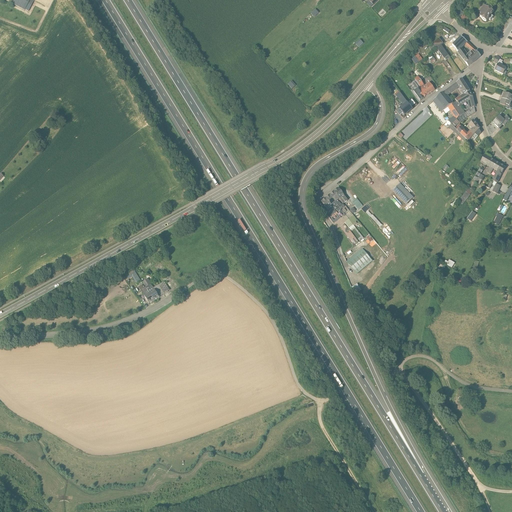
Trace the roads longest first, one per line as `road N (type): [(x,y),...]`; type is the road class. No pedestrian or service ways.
road 1 (motorway): [(104,0),(420,511)]
road 2 (motorway): [(420,476),(129,0)]
road 3 (motorway): [(420,476),(301,202),(310,170),(377,122),(379,101),(365,83)]
road 4 (tertiary): [(0,314),(279,160),(365,83)]
road 5 (residential): [(482,61),(320,196)]
road 6 (track): [(169,446),(81,456),(0,408)]
road 7 (residential): [(0,337),(108,326),(173,295)]
road 8 (track): [(306,394),(169,446)]
road 9 (track): [(318,401),(330,441),(375,511)]
